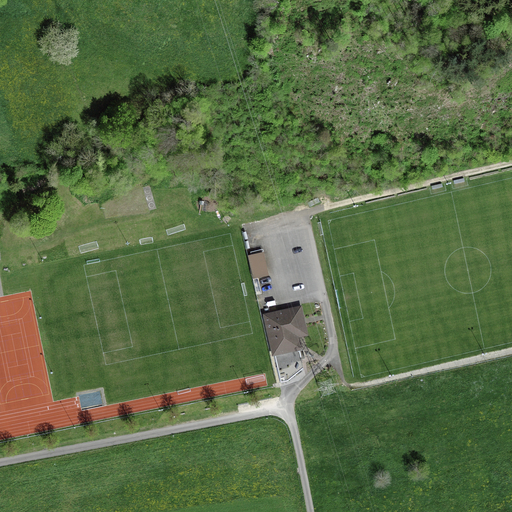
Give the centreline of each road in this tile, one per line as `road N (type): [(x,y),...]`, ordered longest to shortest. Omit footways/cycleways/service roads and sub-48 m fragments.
road 1 (unclassified): [(0,462),(282,408),(310,511)]
road 2 (track): [(511,163),(304,211)]
